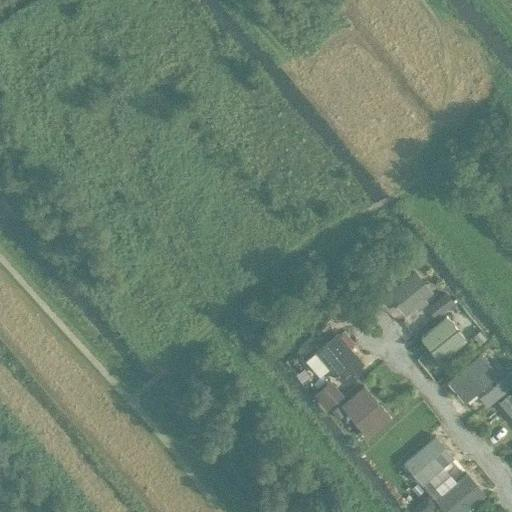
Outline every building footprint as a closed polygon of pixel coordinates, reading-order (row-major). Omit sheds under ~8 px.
[(424,293),(431,287),(416,269),(393,288),(408,306),(416,299),(420,304),(428,298),(424,293)] [(454,302),(446,291),(433,301),(442,312),(454,302)] [(454,318),(463,311),(456,303),(447,311),(454,318)] [(445,348),(464,334),(448,314),(430,328),(435,335),(431,338),(435,344),(439,341),(445,348)] [(352,376),(362,368),(331,330),(321,338),(352,376)] [(498,373),(494,369),(480,352),(448,378),(462,395),(465,400),(498,373)] [(329,379),(313,393),(326,408),(342,394),(329,379)] [(362,402),(373,393),(364,382),(342,400),(368,432),(379,422),(362,402)] [(511,415),(511,394),(509,390),(498,399),(511,415)] [(428,490),(443,477),(436,470),(452,457),(433,435),(403,461),(421,483),(428,490)] [(449,485),(443,477),(428,490),(434,498),(446,511),(462,511),(483,494),(465,472),(449,485)] [(411,507),(415,511),(424,511),(436,502),(428,493),(411,507)]
